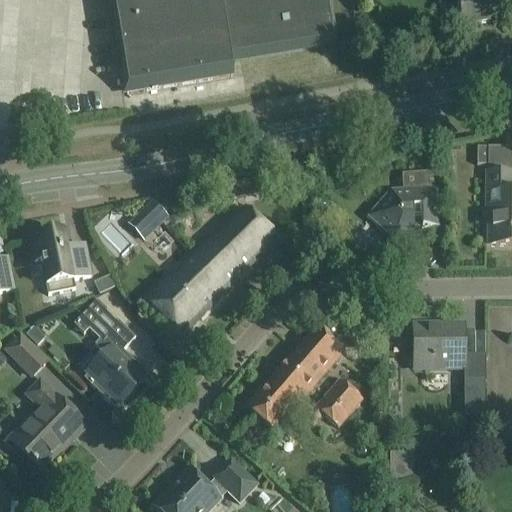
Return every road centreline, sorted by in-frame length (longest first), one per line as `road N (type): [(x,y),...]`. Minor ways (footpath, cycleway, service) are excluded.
road 1 (tertiary): [(511,91),(163,163),(0,187)]
road 2 (residential): [(89,501),(263,318),(299,291),(511,287)]
